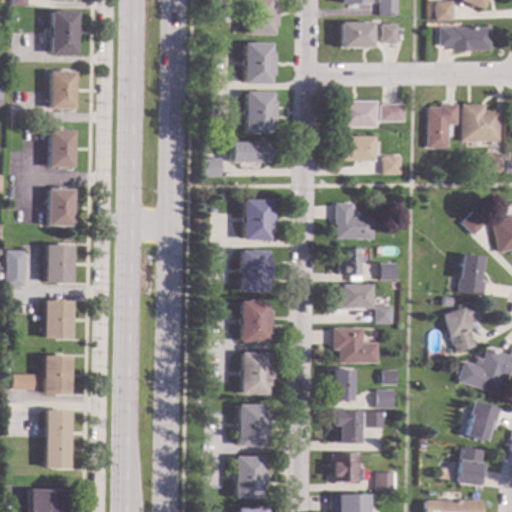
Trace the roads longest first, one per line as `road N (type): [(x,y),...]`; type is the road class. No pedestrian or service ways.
road 1 (secondary): [(160,511),(169,0)]
road 2 (residential): [(303,0),(298,511)]
road 3 (secondary): [(125,0),(121,415)]
road 4 (residential): [(101,227),(96,511)]
road 5 (residential): [(104,0),(101,227)]
road 6 (residential): [(511,78),(302,77)]
